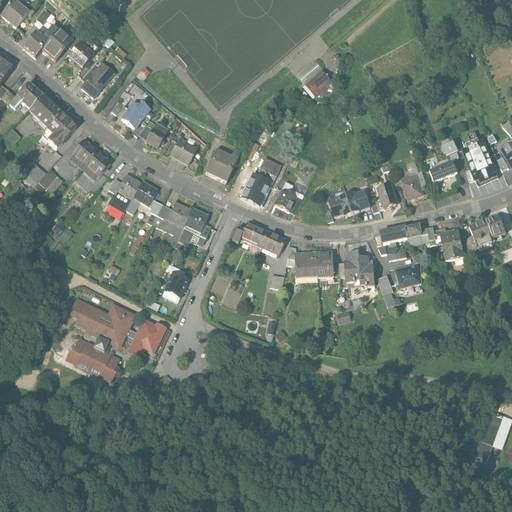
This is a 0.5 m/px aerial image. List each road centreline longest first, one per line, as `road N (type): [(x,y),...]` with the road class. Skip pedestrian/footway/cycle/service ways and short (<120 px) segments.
road 1 (residential): [(238,201),(129,146),(0,38)]
road 2 (residential): [(511,186),(340,226),(312,227),(238,201)]
road 3 (unclassified): [(238,201),(188,326)]
